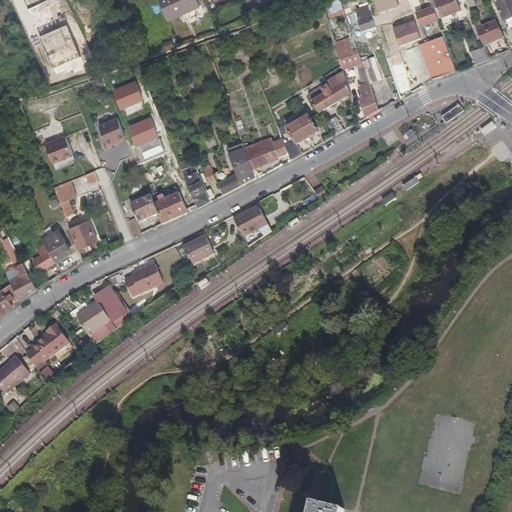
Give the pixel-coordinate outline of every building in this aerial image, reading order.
[(200,7),(196,0),(159,0),(169,22),(200,7)] [(343,5),(340,0),(328,4),(329,10),(343,5)] [(426,0),(421,2),(425,10),(417,13),(418,16),(433,10),(430,3),(428,0),(426,0)] [(428,0),(430,3),(433,2),(441,20),(461,12),(455,0),(428,0)] [(511,0),(493,0),(507,29),(511,26),(511,0)] [(372,11),(369,3),(360,6),(360,9),(357,10),(360,20),(359,21),(363,33),(377,28),(375,22),(372,11)] [(407,16),(413,14),(409,3),(407,3),(404,4),(403,5),(407,16)] [(372,11),(375,22),(382,20),(379,9),(372,11)] [(438,21),(433,10),(418,16),(422,27),(437,21),(438,21)] [(379,33),(386,31),(382,20),(375,22),(377,28),(379,33)] [(504,37),(497,21),(483,27),(480,21),(475,23),(485,45),(485,46),(504,37)] [(417,28),(381,40),(401,99),(417,89),(404,51),(402,51),(401,47),(422,41),(417,28)] [(441,32),(424,38),(426,43),(420,45),(434,80),(458,73),(441,32)] [(351,67),(359,65),(360,70),(365,68),(363,63),(353,35),(348,36),(353,51),(347,54),(343,41),(336,43),(343,66),(345,72),(349,84),(356,82),(351,67)] [(485,46),(485,45),(469,52),(475,67),(492,59),(485,46)] [(365,68),(370,85),(383,80),(376,58),(363,63),(365,68)] [(370,85),(365,68),(360,70),(363,81),(361,82),(362,85),(361,86),(365,100),(362,101),(368,117),(377,112),(379,111),(370,85)] [(327,83),(329,86),(312,96),(322,112),(352,94),(349,84),(345,72),(327,83)] [(137,83),(116,92),(124,110),(145,101),(137,83)] [(274,118),(281,115),(276,100),(269,104),(274,118)] [(447,123),(452,120),(464,112),(460,105),(448,113),(445,115),(442,117),(445,121),(447,123)] [(294,120),(296,124),(289,128),(295,139),(285,145),(289,154),(291,160),(304,153),(299,144),(320,131),(311,115),(310,115),(309,112),(294,120)] [(127,135),(119,117),(100,124),(108,143),(127,135)] [(153,119),(132,128),(147,162),(167,153),(153,119)] [(332,119),(328,122),(337,135),(342,132),(332,119)] [(49,141),(57,160),(77,152),(69,133),(49,141)] [(285,145),(282,136),(247,149),(254,169),(281,159),(281,157),(289,154),(285,145)] [(243,186),(258,178),(254,169),(247,149),(245,145),(230,150),(242,178),(235,181),(230,168),(216,173),(217,175),(226,195),(243,186)] [(133,147),(137,163),(143,162),(139,146),(133,147)] [(181,165),(179,160),(173,162),(181,180),(187,178),(184,171),(181,165)] [(181,165),(184,171),(193,167),(190,161),(181,165)] [(212,164),(207,166),(205,167),(210,178),(217,175),(216,173),(212,164)] [(197,174),(193,167),(184,171),(187,178),(199,207),(211,201),(207,191),(208,190),(205,183),(203,183),(199,173),(197,174)] [(94,171),(85,175),(89,184),(98,181),(94,171)] [(73,195),(68,181),(55,187),(67,216),(73,214),(66,198),(73,195)] [(327,195),(322,187),(315,192),(320,200),(327,195)] [(155,203),(160,213),(164,224),(176,218),(193,210),(191,207),(188,208),(180,192),(166,198),(165,195),(159,198),(161,201),(155,203)] [(394,193),(384,200),(385,202),(386,204),(397,198),(395,195),(394,193)] [(155,203),(152,195),(133,203),(141,222),(160,213),(155,203)] [(270,230),(267,225),(258,207),(245,214),(235,219),(244,237),(247,242),(270,230)] [(91,219),(80,224),(72,227),(80,248),(100,239),(91,219)] [(128,221),(134,238),(141,236),(136,219),(128,221)] [(0,228),(0,231),(4,238),(11,235),(7,226),(0,228)] [(249,247),(271,233),(270,230),(247,242),(249,247)] [(17,265),(16,266),(21,276),(13,282),(14,284),(22,299),(29,294),(38,287),(33,277),(32,276),(26,264),(20,252),(11,235),(4,238),(17,265)] [(207,236),(186,246),(194,264),(215,254),(207,236)] [(51,248),(58,260),(74,253),(69,241),(51,248)] [(41,268),(42,270),(58,260),(51,248),(35,258),(41,268)] [(35,258),(26,264),(32,276),(40,272),(38,269),(41,268),(35,258)] [(135,276),(126,281),(134,297),(165,283),(156,263),(133,274),(135,276)] [(21,276),(16,266),(7,270),(8,272),(13,282),(21,276)] [(420,267),(411,277),(415,281),(425,272),(420,267)] [(47,281),(42,272),(33,277),(38,287),(47,281)] [(119,274),(112,278),(115,285),(123,281),(119,274)] [(0,315),(6,311),(22,299),(14,284),(0,293),(0,315)] [(99,305),(77,319),(88,337),(110,323),(99,305)] [(285,321),(273,330),(277,336),(289,326),(285,321)] [(34,348),(34,349),(45,363),(70,343),(56,325),(47,332),(49,335),(38,343),(39,344),(34,348)] [(45,363),(34,349),(28,355),(37,369),(45,363)] [(13,363),(0,372),(0,382),(8,392),(31,373),(17,356),(11,361),(13,363)] [(49,365),(40,371),(45,380),(55,374),(49,365)] [(14,401),(7,407),(12,413),(19,407),(14,401)] [(337,506),(345,508),(353,510),(360,481),(345,477),(337,506)] [(344,511),(345,508),(337,506),(315,501),(311,511),(344,511)]
